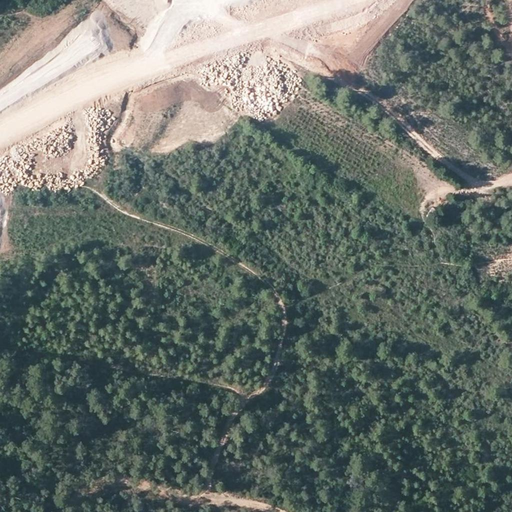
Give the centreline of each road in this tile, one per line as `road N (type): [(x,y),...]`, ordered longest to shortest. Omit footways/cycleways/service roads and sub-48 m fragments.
road 1 (track): [(379,0),(360,64),(375,102),(472,183),(511,179)]
road 2 (primary): [(195,0),(0,127)]
road 3 (track): [(277,511),(119,484),(81,511)]
